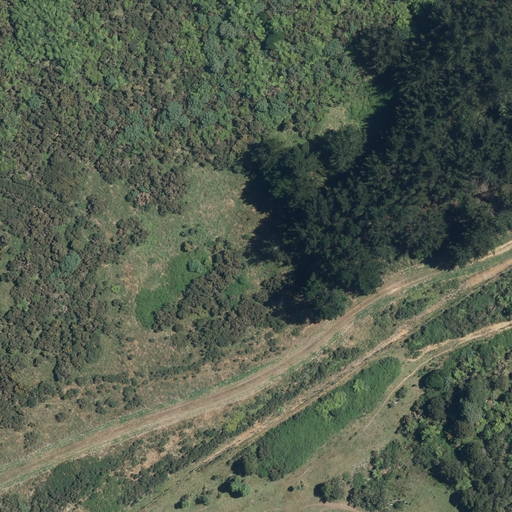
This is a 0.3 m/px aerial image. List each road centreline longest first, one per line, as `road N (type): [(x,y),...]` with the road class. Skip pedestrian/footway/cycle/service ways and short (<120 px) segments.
road 1 (track): [(511,206),(275,336),(198,369),(53,460),(0,476)]
road 2 (track): [(124,416),(103,252),(52,200),(0,177)]
